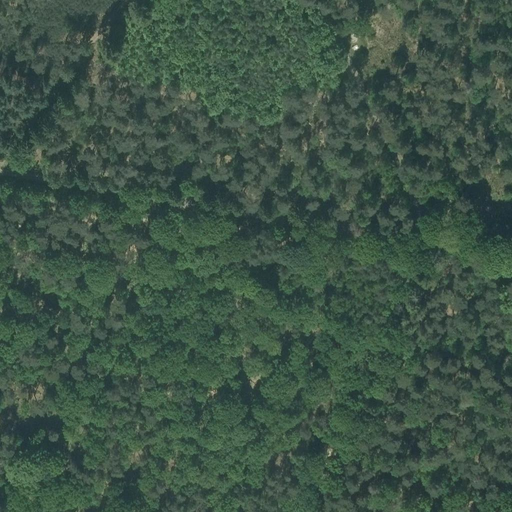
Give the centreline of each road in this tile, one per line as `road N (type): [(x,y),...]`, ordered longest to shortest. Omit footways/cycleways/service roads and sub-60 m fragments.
road 1 (track): [(414,231),(0,171)]
road 2 (track): [(414,231),(397,291),(302,511)]
road 3 (track): [(408,0),(337,36),(425,230)]
